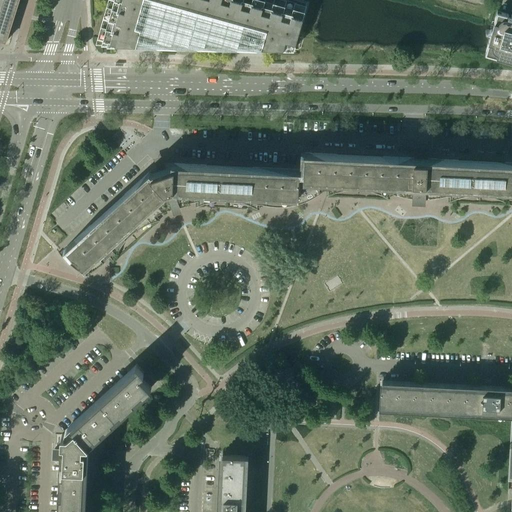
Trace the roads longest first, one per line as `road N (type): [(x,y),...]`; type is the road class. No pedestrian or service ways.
road 1 (tertiary): [(511,95),(162,81)]
road 2 (residential): [(158,141),(411,141)]
road 3 (tertiary): [(161,106),(412,110)]
road 4 (unclassified): [(192,398),(185,376),(117,314),(3,273)]
road 5 (tertiary): [(3,273),(53,103)]
